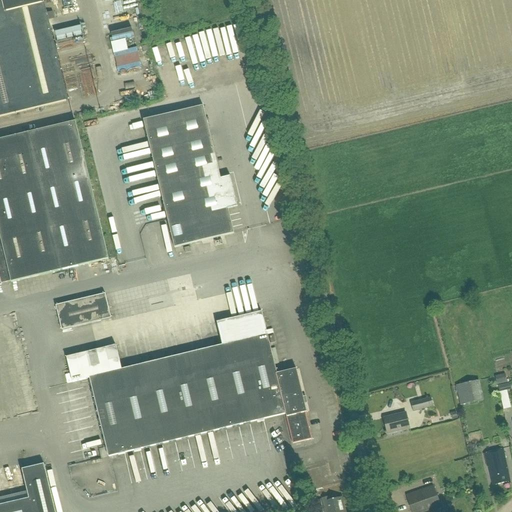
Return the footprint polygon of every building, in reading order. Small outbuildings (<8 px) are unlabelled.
[(0,0),(0,118),(68,102),(43,0),(0,0)] [(83,27),(57,31),(58,40),(84,37),(83,27)] [(114,36),(120,70),(145,66),(139,32),(114,36)] [(202,107),(142,121),(174,249),(234,234),(227,209),(237,207),(229,177),(220,179),(202,107)] [(75,122),(0,140),(0,285),(1,285),(1,284),(10,282),(10,283),(108,259),(75,122)] [(104,294),(96,296),(55,306),(61,331),(110,319),(104,294)] [(89,379),(108,457),(285,415),(293,444),(311,440),(305,413),(306,413),(296,370),(276,375),(267,336),(266,336),(261,313),(217,324),(222,346),(122,370),(116,346),(67,358),(73,383),(89,379)] [(121,348),(125,366),(176,356),(173,341),(161,344),(160,340),(121,348)] [(505,375),(496,377),(498,385),(507,383),(505,375)] [(460,406),(476,403),(483,401),(479,382),(455,387),(460,406)] [(430,398),(411,404),(413,413),(426,409),(432,408),(430,398)] [(405,414),(383,419),(387,435),(409,430),(405,414)] [(487,454),(484,455),(486,468),(488,467),(492,487),(510,483),(503,450),(500,450),(487,454)] [(0,511),(54,511),(44,466),(21,471),(27,493),(0,499),(0,511)] [(433,511),(441,508),(434,486),(406,496),(411,511),(433,511)] [(322,498),(325,511),(345,511),(342,498),(329,501),(328,497),(322,498)] [(320,500),(311,502),(313,511),(322,510),(320,500)]
